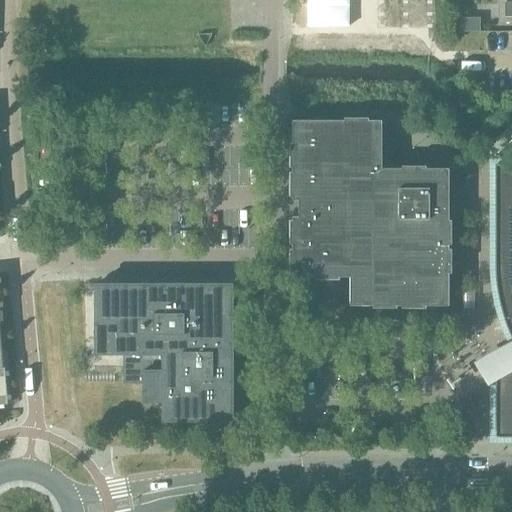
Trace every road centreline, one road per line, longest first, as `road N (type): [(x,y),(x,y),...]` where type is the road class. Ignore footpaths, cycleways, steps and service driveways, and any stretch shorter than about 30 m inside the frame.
road 1 (unclassified): [(20,264),(6,79),(9,0)]
road 2 (unclassified): [(274,261),(274,0)]
road 3 (unclassified): [(20,264),(274,261)]
road 4 (unclassified): [(274,475),(274,261)]
road 5 (tertiary): [(274,475),(445,475)]
road 6 (tertiary): [(196,488),(65,494)]
